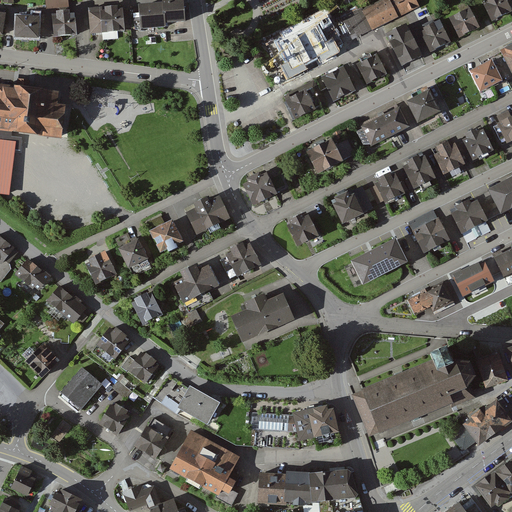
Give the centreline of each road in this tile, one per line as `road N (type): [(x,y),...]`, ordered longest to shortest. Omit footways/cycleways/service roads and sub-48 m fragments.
road 1 (residential): [(511,33),(228,174)]
road 2 (residential): [(511,98),(253,228)]
road 3 (residential): [(338,385),(303,393),(219,391),(192,381),(98,308)]
road 4 (residential): [(511,165),(297,271)]
road 5 (residential): [(0,53),(206,79)]
road 6 (residential): [(228,174),(47,264)]
road 7 (residential): [(511,233),(340,321)]
road 8 (residential): [(253,228),(98,308)]
road 9 (residential): [(338,385),(380,511)]
road 10 (residential): [(124,461),(125,449),(42,391),(34,401)]
